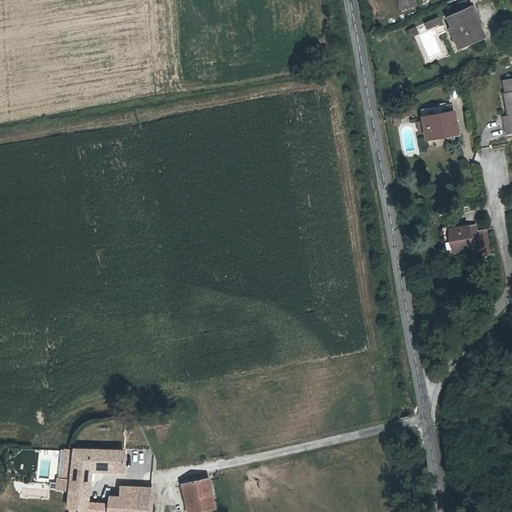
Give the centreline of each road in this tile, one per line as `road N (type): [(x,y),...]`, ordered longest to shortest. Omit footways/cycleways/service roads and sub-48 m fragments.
road 1 (secondary): [(421,393),(351,0)]
road 2 (residential): [(511,301),(421,393)]
road 3 (residential): [(496,153),(493,192),(511,277)]
road 4 (secondary): [(443,511),(421,393)]
